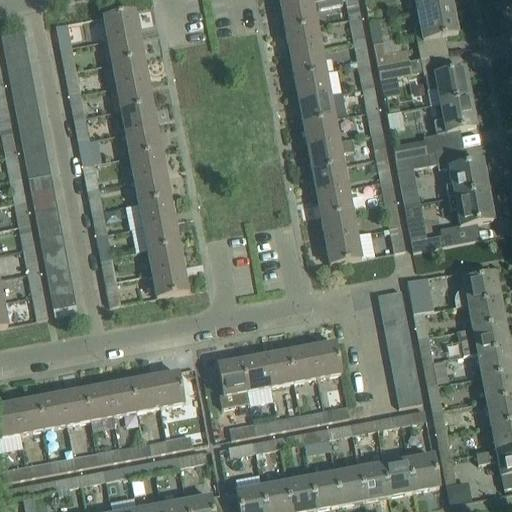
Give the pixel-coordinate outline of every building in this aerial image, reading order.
[(277,0),(280,11),(311,5),(316,4),(324,3),(323,0),(277,0)] [(340,0),(337,0),(324,3),(316,4),(318,11),(342,7),(340,0)] [(344,0),(349,22),(359,20),(355,0),(344,0)] [(416,15),(451,8),(449,0),(412,0),(413,0),(416,15)] [(280,11),(284,34),(316,28),(311,5),(280,11)] [(414,31),(416,45),(457,37),(451,8),(416,15),(419,30),(414,31)] [(106,44),(138,38),(133,14),(102,20),(106,44)] [(353,45),(364,43),(359,20),(349,22),(353,45)] [(55,29),(59,53),(70,51),(66,27),(55,29)] [(284,34),(289,57),(320,51),(316,28),(284,34)] [(3,52),(25,47),(23,35),(0,40),(3,52)] [(111,67),(142,61),(138,38),(106,44),(111,67)] [(357,69),(368,67),(364,43),(353,45),(357,69)] [(382,45),(372,47),(377,71),(409,65),(409,64),(408,63),(407,63),(406,53),(397,55),(396,55),(384,57),(382,45)] [(5,64),(27,59),(25,47),(3,52),(5,64)] [(59,53),(64,76),(75,74),(70,51),(59,53)] [(289,57),(293,81),(325,75),(320,51),(289,57)] [(7,75),(30,71),(27,59),(5,64),(7,75)] [(115,91),(147,85),(142,61),(111,67),(115,91)] [(377,71),(379,84),(411,78),(411,77),(423,74),(421,62),(409,64),(409,65),(377,71)] [(357,69),(362,92),(373,90),(368,67),(357,69)] [(9,87),(32,83),(30,71),(7,75),(9,87)] [(437,92),(440,107),(469,101),(463,71),(424,79),(427,94),(437,92)] [(64,76),(68,100),(79,98),(75,74),(64,76)] [(293,81),(298,104),(329,98),(325,75),(293,81)] [(12,100),(34,95),(32,83),(9,87),(12,100)] [(120,114),(151,108),(147,85),(115,91),(120,114)] [(362,92),(366,116),(377,113),(373,90),(362,92)] [(12,100),(14,111),(37,107),(34,95),(12,100)] [(298,104),(302,128),(334,122),(331,109),(349,105),(347,95),(329,99),(329,98),(298,104)] [(68,100),(73,123),(84,121),(79,98),(68,100)] [(475,130),(469,101),(440,107),(443,122),(432,124),(435,138),(475,130)] [(14,111),(16,123),(39,119),(37,107),(14,111)] [(124,137),(156,131),(151,108),(120,114),(124,137)] [(0,112),(0,135),(0,137),(11,135),(6,111),(0,112)] [(366,116),(370,139),(382,137),(377,113),(366,116)] [(16,123),(18,135),(41,130),(39,119),(16,123)] [(73,123),(77,146),(88,144),(84,121),(73,123)] [(302,128),(307,151),(338,145),(334,122),(302,128)] [(21,147),(43,142),(41,130),(18,135),(21,147)] [(129,161),(160,155),(156,131),(124,137),(129,161)] [(0,137),(5,160),(15,158),(11,135),(0,137)] [(370,139),(375,162),(386,160),(382,137),(370,139)] [(23,158),(45,154),(43,142),(21,147),(23,158)] [(307,151),(311,174),(342,168),(340,156),(353,154),(351,143),(338,145),(307,151)] [(77,146),(82,170),(92,168),(88,144),(77,146)] [(394,164),(426,158),(424,145),(392,151),(394,164)] [(25,170),(48,166),(45,154),(23,158),(25,170)] [(133,184),(165,178),(160,155),(129,161),(133,184)] [(426,158),(394,164),(397,175),(413,172),(428,169),(436,167),(434,156),(426,158)] [(9,183),(20,181),(15,158),(5,160),(9,183)] [(375,162),(379,186),(390,184),(386,160),(375,162)] [(481,164),(466,167),(449,170),(452,187),(445,188),(448,201),(487,194),(484,181),(486,179),(484,168),(481,167),(481,164)] [(27,182),(50,177),(48,166),(25,170),(27,182)] [(82,170),(86,193),(97,191),(92,168),(82,170)] [(311,174),(315,198),(347,192),(342,168),(311,174)] [(30,193),(52,188),(50,177),(27,182),(30,193)] [(138,208),(169,201),(165,178),(133,184),(138,208)] [(9,183),(14,207),(24,205),(20,181),(9,183)] [(379,186),(384,209),(395,207),(390,184),(379,186)] [(32,204),(54,200),(52,188),(30,193),(32,204)] [(86,193),(91,217),(101,214),(97,191),(86,193)] [(315,198),(320,221),(351,215),(347,192),(315,198)] [(487,194),(448,201),(451,214),(456,213),(459,229),(492,223),(492,220),(494,218),(491,206),(489,204),(487,194)] [(415,196),(401,199),(404,211),(417,208),(415,196)] [(32,204),(34,216),(57,212),(54,200),(32,204)] [(142,231),(174,225),(169,201),(138,208),(142,231)] [(14,207),(18,230),(29,228),(24,205),(14,207)] [(384,209),(388,233),(399,231),(395,207),(384,209)] [(417,208),(404,211),(409,237),(425,233),(419,207),(417,208)] [(34,216),(36,229),(59,225),(57,212),(34,216)] [(91,217),(95,240),(106,238),(101,214),(91,217)] [(320,221),(324,245),(356,239),(351,215),(320,221)] [(39,241),(61,237),(59,225),(36,229),(39,241)] [(147,254),(178,248),(174,225),(142,231),(147,254)] [(18,230),(22,254),(33,252),(29,228),(18,230)] [(441,238),(410,245),(411,252),(412,256),(443,250),(458,247),(455,229),(440,232),(441,238)] [(388,233),(393,256),(404,254),(399,231),(388,233)] [(61,237),(39,241),(41,253),(64,249),(61,237)] [(95,240),(99,263),(110,261),(106,238),(95,240)] [(356,239),(324,245),(329,268),(360,262),(356,239)] [(151,278),(183,272),(178,248),(147,254),(151,278)] [(64,249),(41,253),(43,265),(66,261),(64,249)] [(22,254),(27,277),(38,275),(33,252),(22,254)] [(43,265),(46,277),(68,273),(66,261),(43,265)] [(99,263),(104,287),(115,285),(110,261),(99,263)] [(151,278),(156,301),(187,295),(183,272),(151,278)] [(46,277),(48,290),(71,286),(68,273),(46,277)] [(27,277),(31,301),(42,298),(38,275),(27,277)] [(455,310),(467,308),(499,302),(494,277),(462,283),(464,291),(461,291),(460,292),(457,294),(455,297),(454,300),(453,302),(453,304),(454,309),(454,310),(455,310)] [(104,287),(109,310),(119,308),(115,285),(104,287)] [(48,290),(50,301),(73,297),(71,286),(48,290)] [(408,293),(412,318),(422,316),(417,291),(408,293)] [(376,299),(379,311),(402,307),(400,295),(376,299)] [(50,301),(52,312),(75,308),(73,297),(50,301)] [(31,301),(32,304),(36,324),(47,322),(42,298),(31,301)] [(456,335),(504,326),(499,302),(467,308),(472,332),(456,335)] [(379,311),(381,324),(405,319),(402,307),(379,311)] [(52,312),(54,321),(77,316),(75,308),(52,312)] [(417,343),(427,341),(422,316),(412,318),(417,343)] [(381,324),(384,336),(407,332),(405,319),(381,324)] [(476,356),(476,357),(508,350),(504,326),(456,335),(458,346),(460,345),(462,359),(476,356)] [(384,336),(386,349),(409,344),(407,332),(384,336)] [(422,367),(431,365),(427,341),(417,343),(422,367)] [(386,349),(388,361),(412,357),(409,344),(386,349)] [(334,346),(311,350),(317,382),(340,377),(334,346)] [(311,350),(287,355),(293,386),(317,382),(311,350)] [(476,357),(481,381),(511,375),(511,369),(508,350),(476,357)] [(287,355),(264,359),(270,390),(293,386),(287,355)] [(388,361),(391,374),(414,369),(412,357),(388,361)] [(264,359),(240,363),(246,395),(270,390),(264,359)] [(240,363),(216,368),(220,387),(222,398),(218,399),(221,412),(249,407),(246,395),(240,363)] [(426,391),(436,389),(431,365),(422,367),(426,391)] [(391,374),(393,386),(417,382),(414,369),(391,374)] [(177,375),(153,380),(159,411),(183,407),(177,375)] [(511,375),(481,381),(486,405),(511,400),(511,375)] [(153,380),(130,384),(136,416),(159,411),(153,380)] [(393,386),(395,399),(419,394),(417,382),(393,386)] [(130,384),(107,389),(113,420),(121,419),(136,416),(130,384)] [(107,389),(83,393),(89,425),(113,420),(107,389)] [(426,391),(431,415),(441,413),(436,389),(426,391)] [(83,393),(60,397),(66,429),(89,425),(83,393)] [(395,399),(398,411),(421,407),(419,394),(395,399)] [(60,397),(36,402),(42,433),(66,429),(60,397)] [(511,400),(486,405),(490,430),(511,425),(511,400)] [(36,402),(13,406),(19,438),(42,433),(36,402)] [(0,408),(0,441),(19,438),(13,406),(0,408)] [(323,414),(325,425),(348,420),(346,410),(323,414)] [(431,415),(436,440),(445,438),(441,413),(431,415)] [(323,414),(299,419),(301,429),(325,425),(323,414)] [(424,414),(399,418),(401,428),(425,424),(424,414)] [(399,418),(374,423),(376,433),(401,428),(399,418)] [(276,423),(278,434),(301,429),(299,419),(276,423)] [(252,427),(254,438),(278,434),(276,423),(252,427)] [(374,423),(350,428),(352,438),(376,433),(374,423)] [(511,425),(490,430),(495,454),(511,451),(511,425)] [(228,432),(230,443),(254,438),(252,427),(228,432)] [(350,428),(326,432),(327,442),(352,438),(350,428)] [(301,437),(303,447),(327,442),(326,432),(301,437)] [(140,436),(144,459),(167,455),(165,444),(151,447),(148,435),(140,436)] [(277,442),(279,451),(303,447),(301,437),(277,442)] [(436,440),(440,464),(450,462),(445,438),(436,440)] [(165,444),(167,455),(191,450),(189,440),(165,444)] [(252,446),(254,456),(279,451),(277,442),(252,446)] [(227,451),(229,461),(254,456),(252,446),(227,451)] [(132,451),(119,453),(120,463),(144,459),(142,449),(132,451)] [(477,469),(497,465),(500,479),(511,476),(511,451),(495,454),(475,458),(477,469)] [(119,453),(95,457),(97,468),(120,463),(119,453)] [(201,456),(177,461),(178,470),(203,466),(201,456)] [(95,457),(72,462),(74,472),(97,468),(95,457)] [(432,459),(408,463),(413,495),(438,490),(432,459)] [(177,461),(152,465),(154,475),(178,470),(177,461)] [(48,466),(50,477),(74,472),(72,462),(48,466)] [(440,464),(445,489),(455,487),(450,462),(440,464)] [(408,463),(383,468),(389,499),(413,495),(408,463)] [(152,465),(128,470),(129,479),(154,475),(152,465)] [(25,471),(27,481),(50,477),(48,466),(25,471)] [(383,468),(358,472),(364,504),(389,499),(383,468)] [(128,470),(103,474),(105,484),(129,479),(128,470)] [(2,475),(3,486),(27,481),(25,471),(2,475)] [(358,472),(334,477),(340,509),(364,504),(358,472)] [(103,474),(79,479),(81,489),(105,484),(103,474)] [(334,477),(309,481),(315,511),(321,511),(340,509),(334,477)] [(54,484),(56,493),(81,489),(79,479),(54,484)] [(315,511),(309,481),(285,486),(289,511),(315,511)] [(30,488),(32,498),(56,493),(54,484),(30,488)] [(289,511),(285,486),(260,491),(264,511),(289,511)] [(5,493),(7,503),(32,498),(30,488),(5,493)] [(236,495),(238,507),(238,511),(264,511),(260,491),(236,495)] [(211,511),(209,499),(185,504),(186,511),(211,511)]
